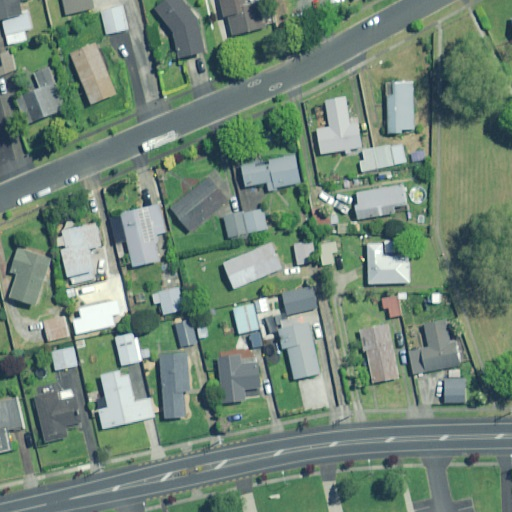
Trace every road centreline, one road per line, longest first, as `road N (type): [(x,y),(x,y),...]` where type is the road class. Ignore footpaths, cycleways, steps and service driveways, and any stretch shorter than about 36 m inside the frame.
road 1 (tertiary): [(11,511),(336,443),(511,436)]
road 2 (residential): [(0,197),(319,58),(423,0)]
road 3 (unknown): [(162,127),(130,0)]
